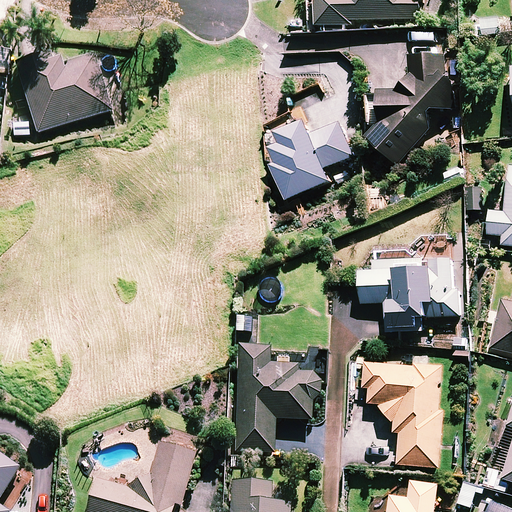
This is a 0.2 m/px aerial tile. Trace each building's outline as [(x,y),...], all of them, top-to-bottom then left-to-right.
[(317,0),(319,25),(352,25),(352,19),(421,18),(420,0),(317,0)] [(383,88),(383,94),(369,95),(370,126),(378,126),(369,135),(399,166),(442,124),(442,112),(457,113),(458,74),(446,74),(446,53),(414,52),(414,75),(401,89),(383,88)] [(112,112),(96,54),(47,68),(44,58),(19,65),(39,133),(112,112)] [(32,120),(12,119),(11,139),(31,140),(32,120)] [(310,121),(297,126),(280,132),(284,144),(273,148),(281,168),(277,169),(288,199),(333,181),(328,166),(354,156),(341,122),(314,132),(310,121)] [(461,166),(445,174),(451,187),(467,180),(461,166)] [(511,167),(509,212),(489,211),(488,234),(506,235),(505,245),(511,245),(511,167)] [(484,186),(468,186),(469,210),(484,210),(484,186)] [(455,262),(399,264),(399,270),(364,270),(364,303),(387,302),(388,332),(420,331),(420,317),(463,315),(462,294),(456,294),(455,262)] [(511,301),(504,300),(493,348),(511,352),(511,301)] [(272,349),(241,347),(237,452),(276,454),(277,419),(314,421),(315,398),(322,398),(323,374),(306,374),(307,365),(271,363),(272,349)] [(393,420),(396,420),(395,431),(402,432),(400,464),(442,467),(446,411),(441,411),(444,368),(366,362),(364,384),(372,385),(370,403),(381,404),(393,420)] [(174,511),(176,506),(183,508),(197,452),(161,443),(153,475),(146,473),(141,493),(97,481),(88,511),(174,511)] [(0,502),(22,470),(0,454),(0,511),(10,511),(11,511),(0,504),(0,502)] [(273,484),(232,481),(230,511),(291,511),(292,505),(272,503),(273,484)] [(436,511),(440,484),(414,481),(411,498),(393,495),(390,511),(436,511)] [(511,511),(511,509),(490,500),(485,511),(511,511)]
